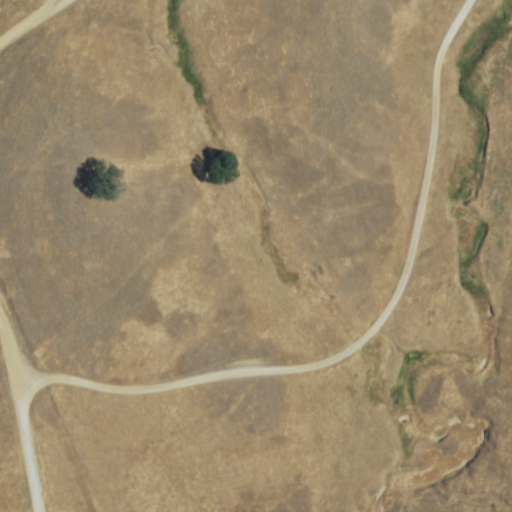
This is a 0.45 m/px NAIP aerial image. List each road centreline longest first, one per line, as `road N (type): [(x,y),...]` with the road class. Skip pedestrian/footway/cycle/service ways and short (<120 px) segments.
road 1 (residential): [(27,389),(50,381),(152,389),(314,368),(359,350),(394,309),(415,259),(445,63),(478,0)]
road 2 (residential): [(27,389),(0,301),(21,38),(61,10)]
road 3 (residential): [(44,511),(27,389)]
